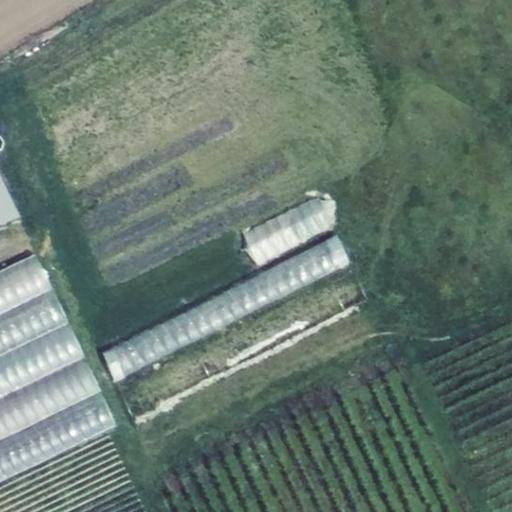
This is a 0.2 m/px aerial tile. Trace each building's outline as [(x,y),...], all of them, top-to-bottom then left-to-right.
[(0,232),(22,222),(0,175),(0,232)] [(261,260),(336,226),(322,195),(247,229),(261,260)] [(102,351),(115,378),(358,262),(345,235),(102,351)] [(0,484),(118,429),(39,259),(0,277),(0,484)] [(134,410),(376,300),(364,273),(122,383),(134,410)]
